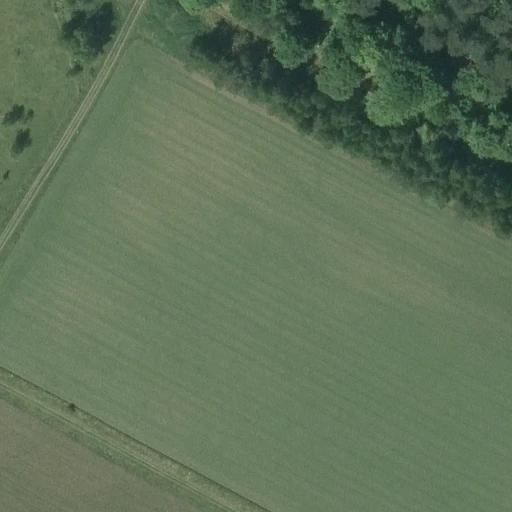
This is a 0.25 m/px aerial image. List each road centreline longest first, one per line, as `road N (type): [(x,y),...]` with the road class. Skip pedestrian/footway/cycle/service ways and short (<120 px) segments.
road 1 (track): [(0,241),(143,0)]
road 2 (track): [(301,0),(511,112)]
